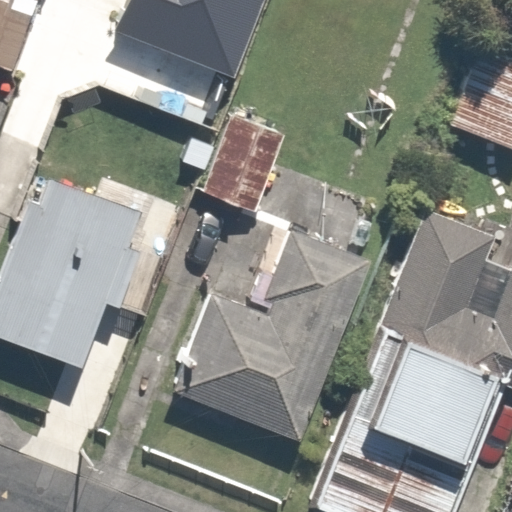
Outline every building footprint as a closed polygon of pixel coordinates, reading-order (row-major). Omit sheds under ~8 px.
[(43,0),(0,0),(0,62),(11,68),(43,0)] [(511,92),(448,72),(427,141),(509,166),(511,156),(511,92)] [(192,143),(177,211),(231,222),(245,155),(192,143)] [(115,239),(15,192),(0,224),(0,373),(44,395),(76,329),(87,334),(115,274),(101,267),(115,239)] [(511,261),(383,214),(335,346),(355,353),(296,511),(455,511),(499,393),(511,397),(511,261)] [(272,465),(346,271),(262,239),(229,324),(168,300),(126,409),(272,465)]
